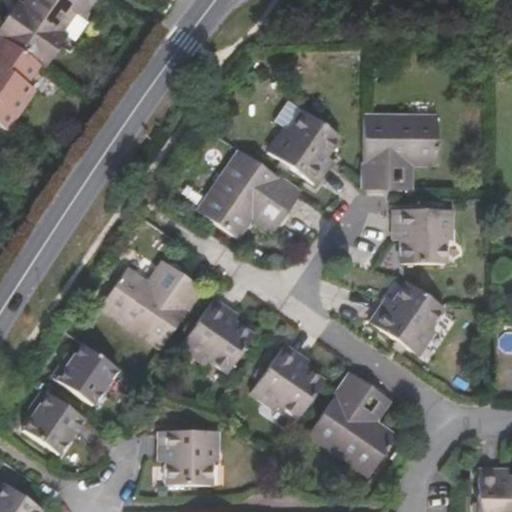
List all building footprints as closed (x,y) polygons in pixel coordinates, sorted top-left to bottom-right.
[(81,22),(94,1),(92,0),(28,0),(14,20),(9,16),(0,30),(0,39),(39,66),(43,69),(65,40),(59,35),(72,16),(81,22)] [(0,127),(6,132),(34,92),(24,86),(39,66),(0,39),(0,127)] [(276,122),(285,129),(268,154),(316,188),(334,162),(328,158),(340,140),(303,114),(304,112),(291,102),(276,122)] [(437,116),(364,117),(363,191),(391,192),(391,166),(437,166),(437,116)] [(299,196),(238,152),(197,212),(237,240),(263,204),(283,219),(299,196)] [(453,212),(394,212),(394,240),(402,240),(402,265),(447,265),(447,243),(453,242),(453,212)] [(159,350),(199,290),(176,273),(163,294),(128,269),(101,311),(159,350)] [(431,332),(444,312),(407,285),(393,305),(386,300),(371,323),(420,357),(434,335),(431,332)] [(214,302),(182,350),(206,366),(209,362),(228,375),(253,337),(236,324),(238,319),(214,302)] [(119,372),(83,347),(74,360),(68,355),(52,379),(94,408),(119,372)] [(283,348),(251,396),(274,413),(278,407),(297,421),(322,383),(303,370),(306,365),(283,348)] [(371,391),(348,376),(307,436),(368,478),(396,437),(357,411),(371,391)] [(85,422),(42,392),(26,414),(33,419),(24,432),(60,457),(85,422)] [(218,434),(160,434),(160,463),(166,463),(166,486),(211,486),(211,464),(218,464),(218,434)] [(507,471),(478,471),(477,511),(511,511),(511,477),(507,478),(507,471)] [(0,511),(39,511),(40,511),(0,482),(0,511)]
